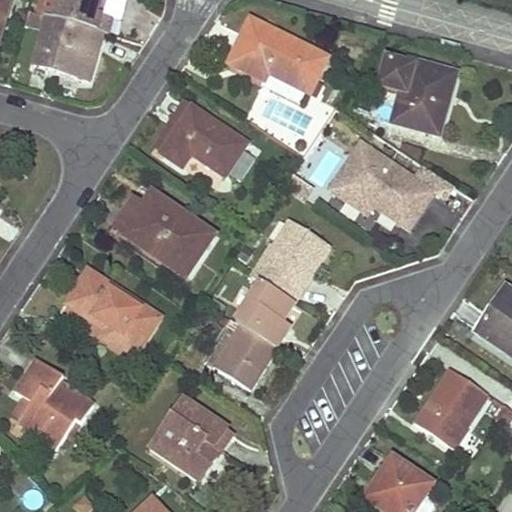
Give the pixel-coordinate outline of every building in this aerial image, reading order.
[(55,21),(60,0),(40,0),(36,16),(50,20),(55,21)] [(60,0),(55,21),(104,35),(109,37),(113,20),(98,16),(102,0),(60,0)] [(117,21),(123,1),(120,0),(102,0),(98,16),(113,20),(117,21)] [(0,29),(4,30),(10,8),(0,5),(0,29)] [(49,72),(90,84),(104,35),(55,21),(50,20),(36,68),(49,72)] [(269,74),(274,76),(272,81),(309,99),(327,62),(250,25),(228,69),(263,86),(267,78),(269,74)] [(409,63),(407,67),(388,62),(379,91),(400,97),(392,123),(439,137),(457,77),(409,63)] [(185,107),(155,151),(163,157),(181,129),(192,112),(185,107)] [(256,161),(244,153),(247,148),(192,112),(181,129),(163,157),(183,170),(191,157),(226,180),(229,175),(241,183),(256,161)] [(339,141),(350,124),(337,116),(326,132),(339,141)] [(414,182),(361,146),(330,193),(367,218),(373,209),(409,232),(434,195),(445,203),(453,190),(422,169),(414,182)] [(287,186),(283,191),(302,203),(310,191),(291,179),(287,186)] [(216,240),(154,198),(145,211),(139,221),(125,241),(187,282),(216,240)] [(135,204),(114,233),(125,241),(139,221),(145,211),(135,204)] [(263,286),(295,307),(304,292),(300,289),(310,273),(314,276),(331,251),(291,225),(275,250),(273,249),(253,280),(263,286)] [(107,330),(105,333),(101,340),(135,362),(161,321),(89,275),(67,309),(100,329),(101,326),(104,328),(107,330)] [(236,327),(241,330),(275,352),(286,335),(279,331),(282,327),(295,307),(263,286),(236,327)] [(511,358),(511,292),(507,289),(476,334),(511,358)] [(232,324),(205,365),(214,371),(241,330),(236,327),(232,324)] [(277,353),(276,352),(275,352),(241,330),(214,371),(250,394),(277,353)] [(61,387),(64,382),(36,364),(15,396),(23,403),(26,405),(30,399),(34,402),(18,427),(56,453),(75,425),(80,428),(94,409),(61,387)] [(488,401),(449,374),(415,425),(454,451),(488,401)] [(23,403),(10,422),(18,427),(34,402),(30,399),(26,405),(23,403)] [(216,463),(210,459),(227,433),(183,403),(150,451),(201,486),(216,463)] [(507,431),(511,424),(511,415),(504,410),(495,423),(507,431)] [(227,433),(210,459),(216,463),(233,437),(227,433)] [(380,481),(366,502),(381,511),(417,511),(433,488),(393,462),(380,481)] [(159,511),(150,503),(140,511),(159,511)]
